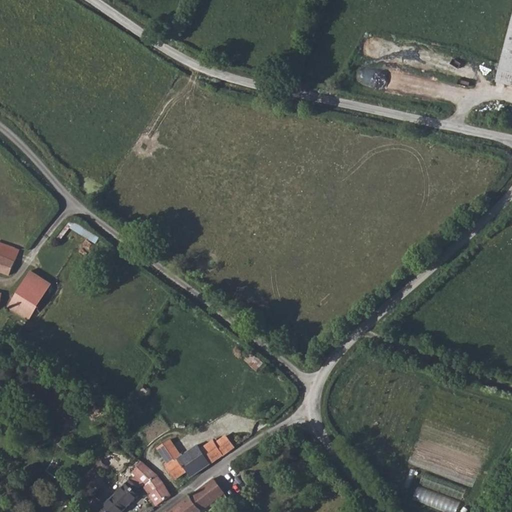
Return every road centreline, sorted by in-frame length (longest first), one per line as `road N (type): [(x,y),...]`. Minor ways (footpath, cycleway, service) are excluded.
road 1 (unclassified): [(93,0),(214,73),(511,139)]
road 2 (unclassified): [(312,388),(76,204),(0,127)]
road 3 (unclassified): [(511,194),(358,335),(312,388)]
road 4 (unclassified): [(303,408),(162,511)]
road 5 (track): [(358,335),(511,386)]
road 6 (unclassified): [(382,511),(303,408)]
